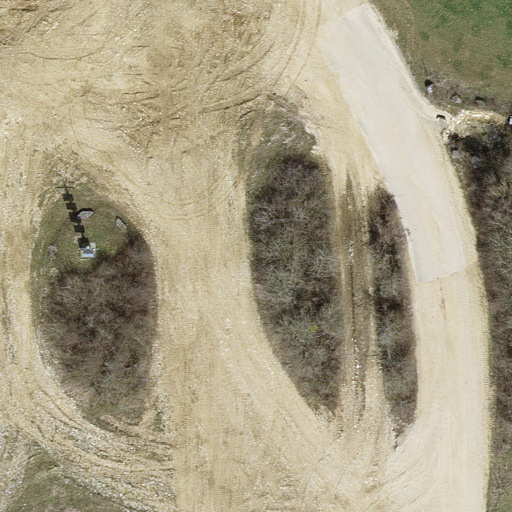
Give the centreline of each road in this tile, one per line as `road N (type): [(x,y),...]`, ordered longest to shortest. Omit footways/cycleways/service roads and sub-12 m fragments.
road 1 (track): [(451,511),(445,276),(388,111),(326,0)]
road 2 (track): [(0,271),(8,287),(14,436),(0,456)]
